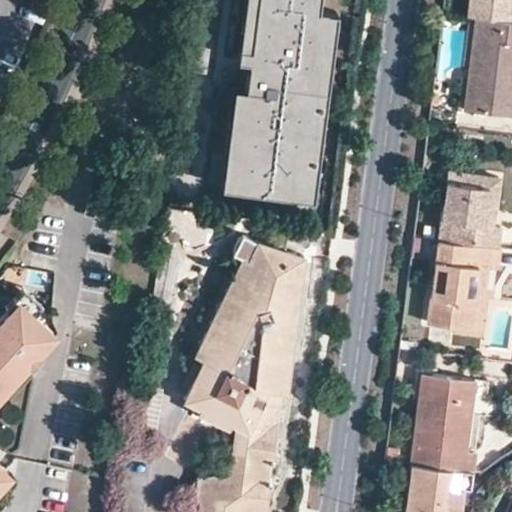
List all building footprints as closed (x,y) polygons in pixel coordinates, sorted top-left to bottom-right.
[(250,0),(225,178),(299,188),(323,17),(304,14),(305,0),(250,0)] [(511,0),(466,0),(464,14),(473,15),(511,20),(511,9),(511,0)] [(511,20),(473,15),(466,85),(476,86),(474,110),(511,113),(511,20)] [(476,86),(466,85),(463,108),(474,110),(476,86)] [(446,169),(445,180),(487,186),(483,221),(493,222),(499,176),(446,169)] [(487,186),(445,180),(437,237),(445,238),(497,245),(500,223),(493,222),(483,221),(487,186)] [(199,511),(263,511),(264,509),(269,477),(265,472),(268,453),(273,451),(282,383),(287,384),(294,329),(296,320),(299,313),(299,305),(298,297),(306,248),(289,244),(285,248),(276,245),(275,241),(259,235),(251,253),(244,250),(197,349),(205,354),(185,393),(211,405),(215,397),(226,403),(223,411),(238,419),(233,455),(227,458),(224,459),(217,460),(209,462),(201,462),(196,496),(201,497),(199,511)] [(443,257),(445,238),(437,237),(435,256),(443,257)] [(499,245),(497,245),(445,238),(443,257),(435,256),(427,322),(474,328),(477,304),(473,299),(477,263),(487,265),(488,265),(496,266),(499,245)] [(480,329),(487,265),(477,263),(473,299),(477,304),(474,328),(480,329)] [(40,304),(21,286),(3,305),(7,308),(16,299),(31,314),(40,304)] [(0,386),(24,361),(28,364),(38,353),(34,350),(51,332),(31,314),(16,299),(7,308),(0,315),(0,386)] [(422,370),(414,426),(421,427),(425,390),(431,391),(433,372),(422,370)] [(410,460),(452,465),(474,468),(476,448),(468,447),(476,377),(433,372),(431,391),(425,390),(421,427),(414,426),(410,460)] [(147,400),(150,379),(150,378),(144,377),(136,418),(142,420),(147,400)] [(168,382),(150,378),(150,379),(147,400),(142,420),(159,424),(168,382)] [(445,511),(447,507),(452,465),(410,460),(404,511),(445,511)]
